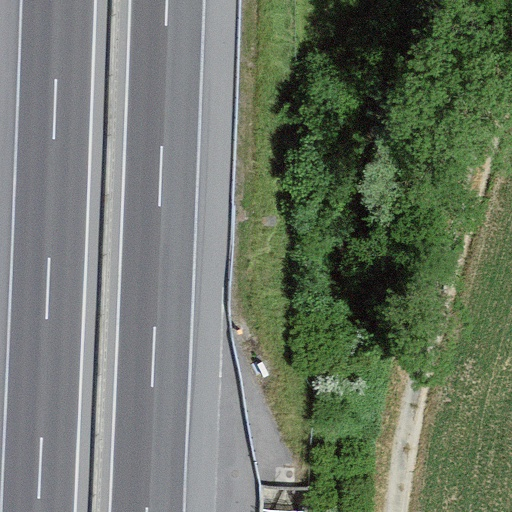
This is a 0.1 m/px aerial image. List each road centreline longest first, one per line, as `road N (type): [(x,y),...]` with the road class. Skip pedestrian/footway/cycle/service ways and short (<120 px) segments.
road 1 (motorway): [(146,511),(167,0)]
road 2 (motorway): [(59,0),(38,511)]
road 3 (track): [(398,511),(435,324),(511,76)]
